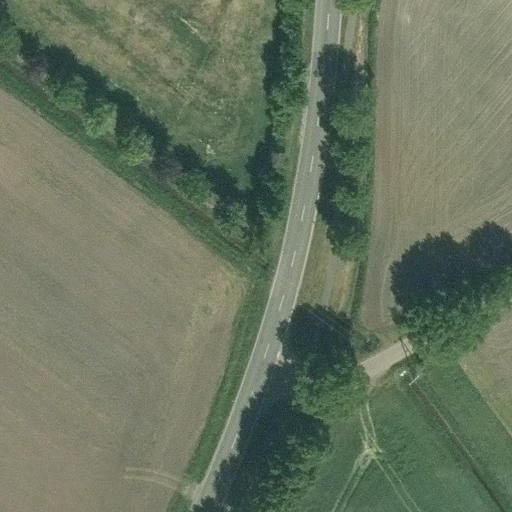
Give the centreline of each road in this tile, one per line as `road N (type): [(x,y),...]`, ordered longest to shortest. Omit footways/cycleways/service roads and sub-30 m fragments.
road 1 (tertiary): [(266,360),(306,214),(329,0)]
road 2 (residential): [(266,360),(328,370),(368,364),(511,287)]
road 3 (tertiary): [(206,511),(266,360)]
